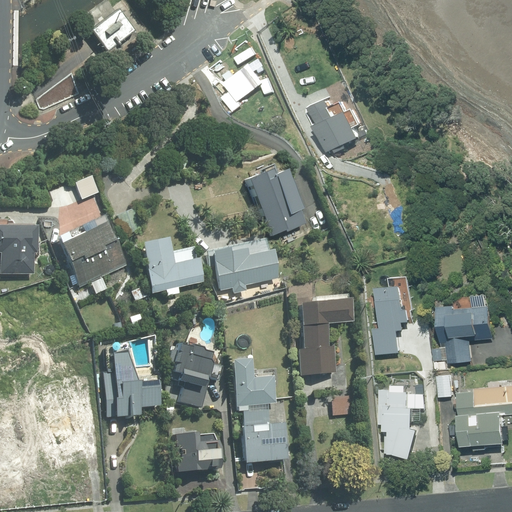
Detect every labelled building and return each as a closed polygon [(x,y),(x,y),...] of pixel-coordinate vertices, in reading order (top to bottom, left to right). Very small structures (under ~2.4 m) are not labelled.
[(306,5),(290,13),(303,41),(319,33),(306,5)] [(103,53),(130,32),(113,11),(87,32),(103,53)] [(223,97),(233,111),(241,105),(237,99),(262,81),(250,65),(225,83),(231,91),(223,97)] [(78,94),(69,73),(35,99),(40,109),(44,109),(78,94)] [(314,125),(327,151),(359,136),(354,126),(360,123),(353,106),(346,109),(341,99),(330,104),(327,98),(309,106),(317,123),(314,125)] [(242,178),(269,236),(282,230),(282,231),(301,223),(277,171),(266,175),(263,169),(242,178)] [(88,177),(72,183),(79,201),(95,195),(88,177)] [(100,222),(55,243),(76,287),(123,264),(110,239),(108,240),(100,222)] [(31,226),(0,225),(0,274),(31,274),(31,226)] [(198,282),(193,258),(167,263),(162,238),(137,243),(147,293),(162,290),(163,295),(175,293),(174,287),(198,282)] [(208,251),(217,290),(229,288),(230,292),(243,289),(242,285),(274,278),(268,249),(242,255),(241,249),(223,253),(222,249),(208,251)] [(404,281),(379,283),(383,325),(377,326),(379,352),(401,350),(399,327),(405,326),(405,319),(411,319),(410,305),(406,305),(404,281)] [(135,287),(126,293),(132,304),(141,298),(135,287)] [(210,298),(196,301),(198,310),(212,307),(210,298)] [(294,349),(296,375),(333,372),(330,346),(325,347),(323,323),(347,321),(345,299),(295,303),(299,349),(294,349)] [(454,305),(438,306),(441,342),(448,342),(449,362),(472,360),(470,340),(493,338),(490,305),(454,308),(454,305)] [(137,314),(126,317),(130,329),(142,326),(137,314)] [(206,352),(173,343),(171,351),(168,350),(165,362),(171,363),(167,378),(182,382),(177,401),(198,407),(206,378),(203,377),(207,362),(204,362),(206,352)] [(99,374),(103,416),(135,414),(134,408),(155,406),(152,379),(130,381),(119,350),(105,354),(107,373),(99,374)] [(236,426),(239,463),(280,459),(277,423),(266,424),(264,404),(272,403),(270,376),(249,378),(247,358),(228,360),(233,407),(240,406),(242,426),(236,426)] [(451,374),(438,375),(440,396),(453,395),(451,374)] [(79,435),(84,432),(76,417),(75,406),(61,381),(28,400),(39,420),(34,423),(44,440),(39,443),(44,452),(41,454),(51,471),(88,451),(79,435)] [(226,387),(218,387),(218,409),(226,409),(226,387)] [(411,457),(419,428),(413,426),(413,405),(408,405),(409,389),(381,387),(379,422),(385,422),(384,452),(393,453),(411,457)] [(511,387),(457,392),(461,445),(505,442),(503,415),(511,414),(511,387)] [(328,397),(330,415),(349,413),(347,395),(328,397)] [(171,404),(163,404),(164,420),(172,420),(171,404)] [(0,493),(27,491),(21,422),(0,424),(0,420),(0,493)] [(171,435),(175,472),(214,468),(212,441),(192,443),(191,433),(171,435)] [(511,452),(502,454),(504,465),(511,464),(511,452)]
